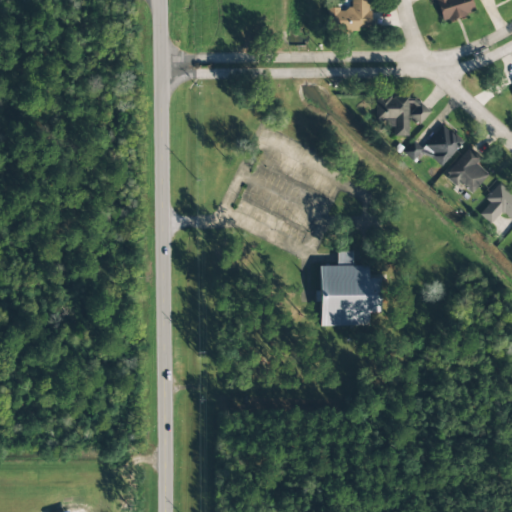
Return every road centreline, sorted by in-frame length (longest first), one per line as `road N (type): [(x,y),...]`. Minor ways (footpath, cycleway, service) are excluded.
road 1 (tertiary): [(160,0),(164,511)]
road 2 (residential): [(160,67),(423,65),(456,62),(511,37)]
road 3 (residential): [(404,0),(423,65),(511,144)]
